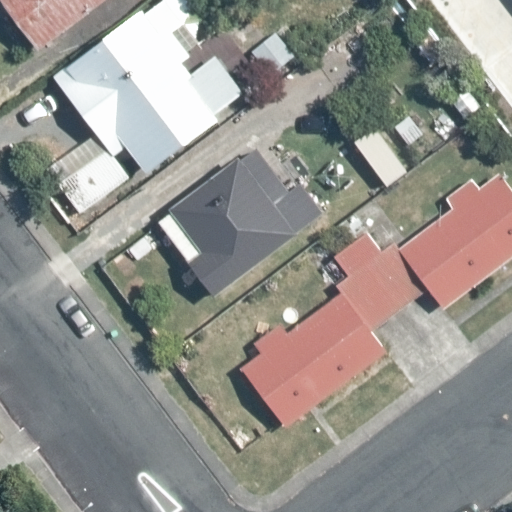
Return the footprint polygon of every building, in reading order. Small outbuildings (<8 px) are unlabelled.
[(0,0),(0,2),(37,52),(106,0),(0,0)] [(158,0),(52,76),(114,156),(123,149),(150,174),(295,57),(246,0),(245,0),(158,0)] [(511,0),(484,0),(511,40),(511,0)] [(375,134),(354,147),(387,189),(408,177),(375,134)] [(128,179),(91,139),(48,173),(82,212),(128,179)] [(252,148),(157,224),(216,300),(321,216),(299,184),(287,190),(252,148)] [(369,235),(352,247),(404,312),(429,294),(444,312),(511,261),(511,192),(499,175),(480,191),(469,182),(444,199),(452,210),(402,248),(393,242),(382,251),(369,235)] [(259,357),(239,370),(280,423),(285,429),(388,356),(378,331),(404,312),(352,247),(336,260),(349,278),(331,289),(337,298),(288,334),(276,324),(252,341),(259,357)]
